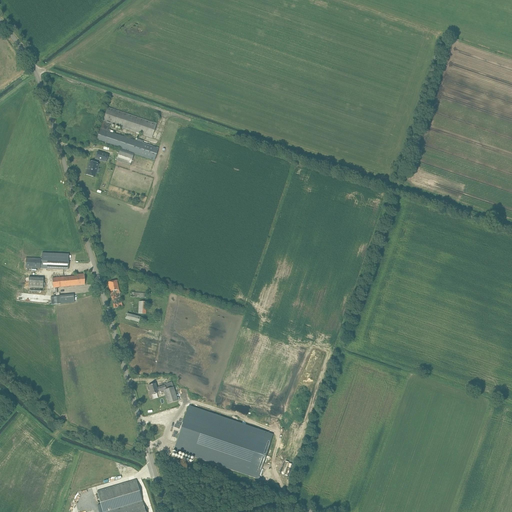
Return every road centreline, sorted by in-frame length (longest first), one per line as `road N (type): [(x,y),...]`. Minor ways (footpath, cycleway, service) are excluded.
road 1 (unclassified): [(166,511),(38,84),(0,24)]
road 2 (unknown): [(34,76),(52,73),(190,120)]
